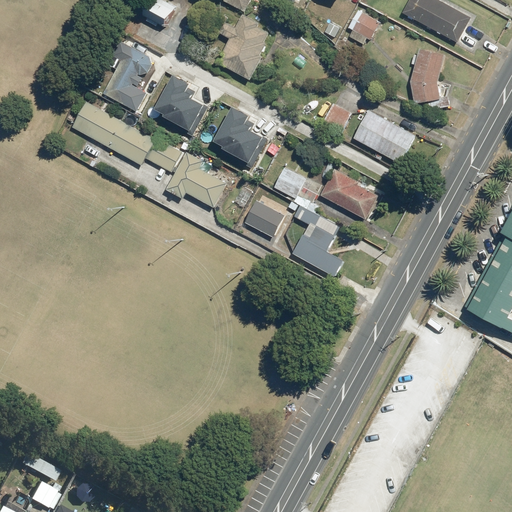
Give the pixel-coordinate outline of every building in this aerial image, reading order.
[(156,0),(148,0),(141,15),(166,27),(175,9),(156,0)] [(224,0),(246,13),(253,0),(224,0)] [(279,0),(279,2),(301,14),(308,0),(279,0)] [(411,0),(405,12),(472,50),(482,33),(471,27),(475,19),(469,15),(476,2),(473,0),(411,0)] [(372,41),(383,22),(360,9),(350,28),(355,31),(351,37),(365,45),(369,39),(372,41)] [(220,33),(231,39),(218,62),(251,81),(265,57),(262,55),(268,45),(266,44),(272,34),(261,28),(262,25),(246,16),(239,28),(227,21),(220,33)] [(140,84),(135,81),(138,81),(145,79),(150,71),(148,61),(116,45),(107,63),(116,67),(99,100),(134,118),(144,99),(135,94),(140,84)] [(416,105),(432,102),(433,110),(452,107),(450,97),(443,98),(440,84),(447,56),(423,49),(413,85),(416,105)] [(193,84),(177,75),(159,110),(168,115),(167,118),(193,132),(207,106),(194,100),(198,93),(191,89),(193,84)] [(89,101),(74,127),(144,167),(149,158),(174,172),(184,155),(159,140),(89,101)] [(355,114),(335,103),(324,124),(344,135),(355,114)] [(252,114),(236,106),(217,142),(227,147),(225,151),(251,165),(266,137),(253,130),(256,124),(249,120),(252,114)] [(363,124),(355,139),(403,165),(419,136),(369,110),(361,123),(363,124)] [(233,176),(189,152),(168,190),(186,200),(189,194),(215,208),(233,176)] [(276,189),(298,200),(300,196),(308,180),(286,168),(276,189)] [(337,170),(323,196),(367,220),(381,197),(360,185),(361,183),(337,170)] [(298,200),(296,204),(303,207),(317,214),(320,207),(300,196),(298,200)] [(259,201),(247,223),(274,238),(287,216),(259,201)] [(297,218),(311,225),(295,255),(338,276),(346,260),(329,252),(342,227),(317,214),(303,207),(297,218)] [(511,228),(473,304),(504,320),(511,304),(511,228)] [(24,452),(18,463),(54,482),(60,471),(24,452)] [(60,488),(53,484),(51,487),(40,481),(29,500),(51,511),(61,493),(58,491),(60,488)] [(89,492),(72,482),(61,501),(79,511),(89,492)]
